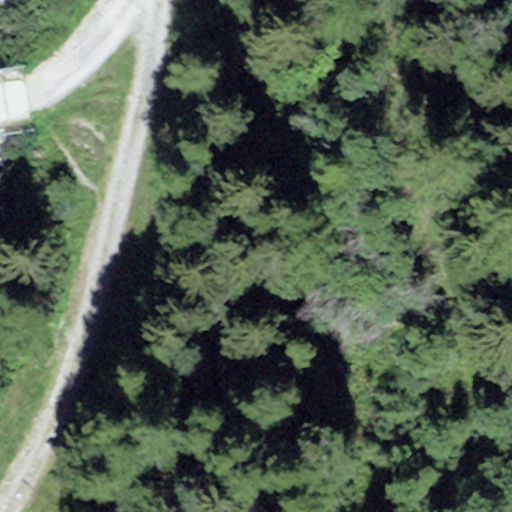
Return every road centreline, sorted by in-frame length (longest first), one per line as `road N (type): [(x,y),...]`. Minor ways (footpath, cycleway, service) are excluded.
road 1 (track): [(153,0),(150,252),(36,511)]
road 2 (track): [(0,91),(45,91),(132,0)]
